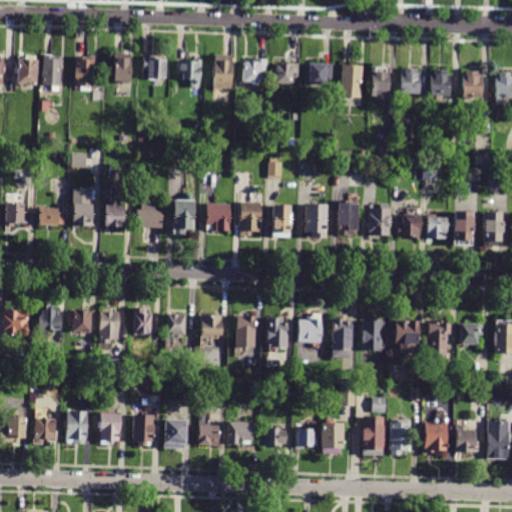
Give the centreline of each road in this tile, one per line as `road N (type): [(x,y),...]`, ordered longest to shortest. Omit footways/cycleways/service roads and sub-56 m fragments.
road 1 (residential): [(511,284),(0,266)]
road 2 (residential): [(511,494),(0,477)]
road 3 (residential): [(511,26),(0,12)]
